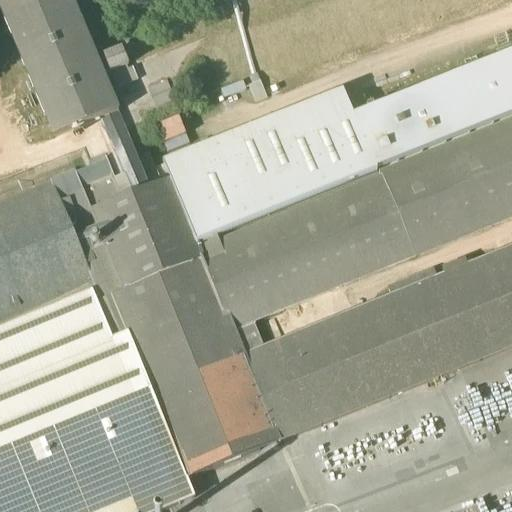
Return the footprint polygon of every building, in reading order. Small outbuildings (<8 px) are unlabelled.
[(0,0),(0,9),(53,141),(100,122),(117,115),(118,115),(76,13),(85,9),(81,0),(0,0)] [(262,351),(251,325),(218,244),(216,238),(376,174),(375,171),(511,115),(511,52),(353,117),(342,90),(162,163),(163,166),(155,170),(154,168),(153,168),(146,153),(134,158),(132,151),(115,158),(114,156),(75,174),(186,481),(511,350),(511,250),(436,281),(433,273),(388,291),(391,300),(262,351)] [(104,59),(110,74),(111,74),(127,67),(128,67),(126,62),(122,52),(113,56),(104,59)] [(111,74),(117,90),(138,82),(132,69),(128,71),(127,67),(111,74)] [(166,80),(148,88),(157,109),(175,101),(166,80)] [(132,151),(117,115),(100,122),(114,156),(115,158),(132,151)] [(164,150),(188,144),(182,116),(158,122),(164,150)] [(380,179),(218,244),(251,325),(511,219),(511,121),(379,176),(380,179)] [(0,511),(163,511),(193,500),(186,481),(75,174),(74,172),(0,202),(0,511)]
